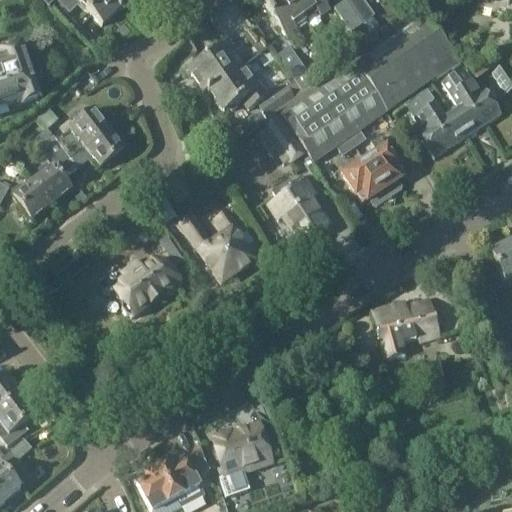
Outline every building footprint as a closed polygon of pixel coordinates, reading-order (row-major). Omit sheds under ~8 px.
[(0,0),(0,107),(6,106),(7,108),(23,102),(23,104),(37,99),(20,49),(0,55),(0,0)] [(57,0),(38,0),(48,9),(57,0)] [(73,0),(102,29),(119,12),(107,0),(73,0)] [(107,0),(119,12),(120,13),(122,12),(123,13),(136,0),(107,0)] [(260,0),(258,2),(288,43),(298,36),(295,31),(306,23),(289,0),(260,0)] [(289,0),(306,23),(317,15),(320,20),(329,13),(320,0),(289,0)] [(360,0),(348,0),(345,3),(362,27),(374,18),(360,0)] [(511,0),(480,0),(478,11),(511,19),(511,0)] [(345,3),(333,12),(350,36),(362,27),(345,3)] [(370,110),(373,124),(434,81),(436,83),(450,73),(451,75),(459,68),(420,13),(349,64),(349,63),(342,68),(370,110)] [(257,57),(269,49),(255,29),(243,37),(257,57)] [(206,95),(207,94),(236,74),(235,73),(227,61),(235,56),(227,45),(186,74),(201,96),(205,94),(206,95)] [(314,87),(288,48),(276,56),(295,85),(303,95),(314,87)] [(476,82),(498,66),(487,53),(466,69),(476,82)] [(247,113),(267,99),(244,66),(235,73),(236,74),(207,94),(223,116),(241,104),(247,113)] [(313,166),(335,151),(358,134),(373,124),(370,110),(342,68),(315,87),(302,96),(277,115),(313,166)] [(511,93),(511,78),(505,68),(491,77),(505,98),(511,93)] [(452,83),(456,89),(482,129),(499,118),(482,92),(478,95),(471,85),(470,85),(461,74),(450,81),(451,83),(452,83)] [(456,114),(451,117),(466,140),(482,129),(456,89),(452,83),(451,83),(443,89),(449,99),(447,100),(456,114)] [(259,110),(267,122),(277,115),(302,96),(295,85),(259,110)] [(449,150),(466,140),(451,117),(444,121),(436,108),(435,108),(426,94),(417,100),(426,114),(449,150)] [(412,122),(415,127),(406,133),(410,140),(416,136),(433,161),(449,150),(426,114),(417,100),(405,108),(413,122),(412,122)] [(34,121),(45,133),(46,132),(57,122),(47,110),(34,121)] [(70,163),(109,133),(94,114),(69,133),(55,144),(70,163)] [(282,169),(289,165),(290,166),(303,157),(278,120),(265,129),(266,130),(259,135),(282,169)] [(36,159),(40,156),(54,142),(46,132),(27,149),(27,150),(36,159)] [(40,156),(51,170),(57,166),(65,176),(67,179),(68,180),(82,170),(82,168),(88,164),(95,174),(99,171),(100,171),(124,152),(109,133),(70,163),(55,144),(54,142),(40,156)] [(365,144),(358,134),(335,151),(341,160),(365,144)] [(375,155),(363,162),(388,201),(400,194),(401,190),(396,183),(404,178),(384,148),(384,149),(379,140),(369,146),(375,155)] [(376,209),(388,201),(363,162),(340,177),(360,207),(368,201),(372,208),(376,209)] [(32,185),(51,210),(70,195),(62,183),(51,170),(32,185)] [(276,204),(267,209),(277,223),(280,220),(299,248),(327,230),(309,202),(312,199),(303,185),(301,187),(298,183),(292,187),(289,184),(284,183),(272,191),(271,195),(276,204)] [(31,225),(51,210),(32,185),(12,200),(31,225)] [(187,196),(180,187),(168,195),(174,205),(187,196)] [(214,223),(224,237),(211,246),(196,225),(183,234),(220,289),(255,265),(249,257),(259,250),(243,228),(239,232),(227,215),(214,223)] [(511,285),(511,283),(511,282),(511,244),(511,245),(489,257),(507,293),(511,290),(511,285)] [(54,274),(28,290),(37,306),(63,288),(61,286),(88,268),(82,258),(77,252),(71,256),(75,263),(62,271),(55,275),(54,274)] [(182,265),(176,256),(169,261),(175,270),(182,265)] [(126,320),(133,321),(134,322),(180,286),(167,267),(150,265),(139,273),(136,269),(138,268),(133,262),(128,266),(128,269),(130,273),(122,280),(115,272),(96,287),(104,297),(109,298),(113,295),(121,305),(121,313),(126,320)] [(428,302),(405,308),(414,341),(436,335),(428,302)] [(400,345),(414,341),(405,308),(404,304),(370,313),(383,363),(403,358),(400,345)] [(499,359),(508,381),(511,379),(511,356),(511,355),(499,359)] [(441,380),(437,365),(409,373),(413,388),(441,380)] [(0,412),(19,398),(4,377),(0,380),(0,412)] [(439,382),(416,388),(419,400),(442,393),(439,382)] [(27,435),(24,431),(35,423),(33,420),(34,419),(19,398),(0,412),(0,443),(6,452),(27,435)] [(214,443),(212,444),(214,449),(216,456),(221,469),(223,476),(224,480),(218,482),(225,502),(249,493),(243,475),(270,466),(257,428),(231,437),(230,436),(213,441),(214,443)] [(0,463),(0,506),(1,508),(20,492),(32,481),(18,465),(23,460),(15,450),(0,463)] [(196,450),(160,468),(159,470),(183,509),(206,497),(201,488),(210,482),(196,450)] [(348,458),(357,489),(375,483),(365,453),(348,458)] [(221,469),(215,471),(217,478),(223,476),(221,469)] [(148,511),(179,511),(157,471),(140,480),(141,484),(135,487),(148,511)]
